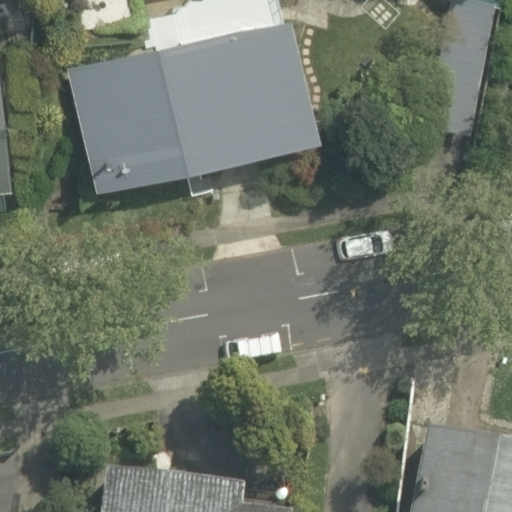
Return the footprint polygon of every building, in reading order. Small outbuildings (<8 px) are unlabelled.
[(144,45),(74,60),(103,191),(324,144),(292,0),(177,0),(136,9),(144,45)] [(474,133),(498,0),(412,0),(391,118),(474,133)] [(0,188),(15,187),(3,60),(0,60),(0,188)] [(511,511),(511,448),(428,435),(415,511),(511,511)] [(303,511),(305,503),(117,472),(110,511),(303,511)]
